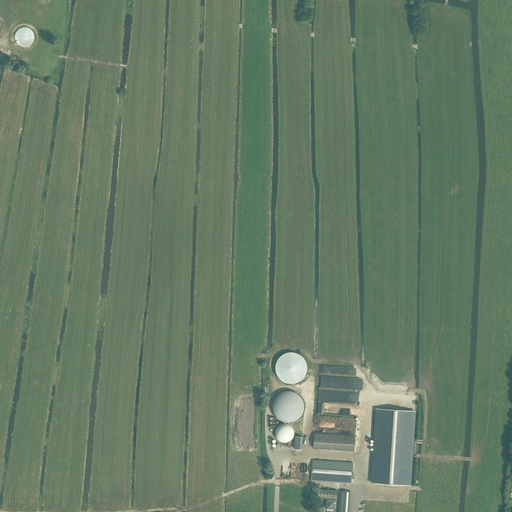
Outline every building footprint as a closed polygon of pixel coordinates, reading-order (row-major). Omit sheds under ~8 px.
[(276,365),(276,368),(276,371),(277,374),(278,377),(280,379),(282,381),(284,382),(287,383),(290,384),(293,384),(295,383),(298,382),(301,381),(303,379),(305,377),(306,374),(307,371),(307,368),(307,366),(306,363),(305,360),(303,358),(301,356),(298,354),(296,353),(293,353),(290,353),(287,353),(284,354),(282,356),(280,358),(278,360),(277,363),(276,365)] [(274,401),(273,403),(273,404),(273,405),(273,407),(273,408),(273,410),(273,411),(274,412),(274,414),(275,415),(276,416),(277,417),(278,418),(279,419),(280,420),(281,421),(282,421),(283,422),(285,422),(286,423),(287,423),(289,423),(290,423),(292,423),(293,422),(294,422),(295,421),(297,421),(298,420),(299,419),(300,418),(301,417),(302,416),(303,415),(303,414),(304,412),(304,411),(304,410),(305,408),(305,407),(305,405),(304,404),(304,403),(304,401),(303,400),(303,399),(302,398),(301,397),(300,396),(299,395),(298,394),(297,393),(295,392),(294,392),(293,391),(292,391),(290,391),(289,391),(287,391),(286,391),(285,391),(283,392),(282,392),(281,393),(280,394),(279,395),(278,396),(277,397),(276,398),(275,399),(274,400),(274,401)] [(415,412),(377,409),(372,483),(410,486),(415,412)] [(293,429),(292,428),(292,427),(291,427),(291,426),(290,426),(290,425),(289,425),(288,424),(287,424),(286,424),(285,424),(284,424),(283,424),(282,424),(281,425),(280,425),(280,426),(279,426),(278,427),(277,428),(277,429),(276,429),(276,430),(276,431),(276,432),(276,433),(276,434),(276,435),(276,436),(276,437),(277,438),(277,439),(278,439),(278,440),(279,440),(280,441),(281,442),(282,442),(283,442),(284,443),(285,443),(286,443),(286,442),(287,442),(288,442),(289,442),(290,441),(291,440),(292,439),(293,438),(293,437),(294,436),(294,435),(294,434),(294,433),(294,432),(294,431),(294,430),(293,429)] [(314,449),(354,451),(355,436),(315,433),(314,449)] [(313,460),(311,481),(351,484),(353,463),(313,460)] [(326,509),(335,509),(336,499),(337,499),(337,491),(317,489),(317,497),(327,498),(326,509)] [(349,511),(351,492),(341,491),(340,503),(337,502),(336,511),(349,511)]
